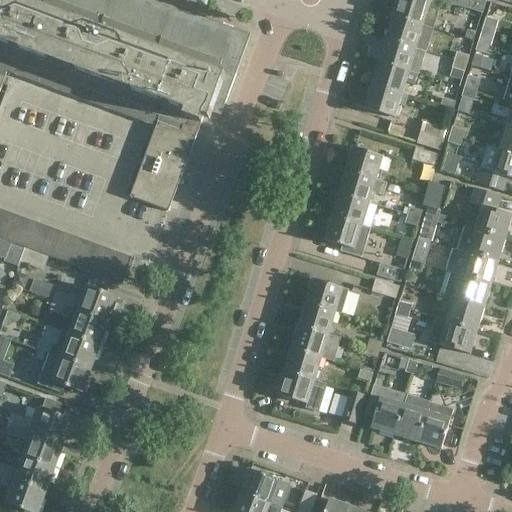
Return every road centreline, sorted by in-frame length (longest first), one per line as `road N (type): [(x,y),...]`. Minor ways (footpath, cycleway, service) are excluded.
road 1 (residential): [(91,511),(278,9)]
road 2 (residential): [(222,425),(340,30)]
road 3 (residential): [(458,499),(222,425)]
road 4 (residential): [(458,499),(488,400),(511,361)]
